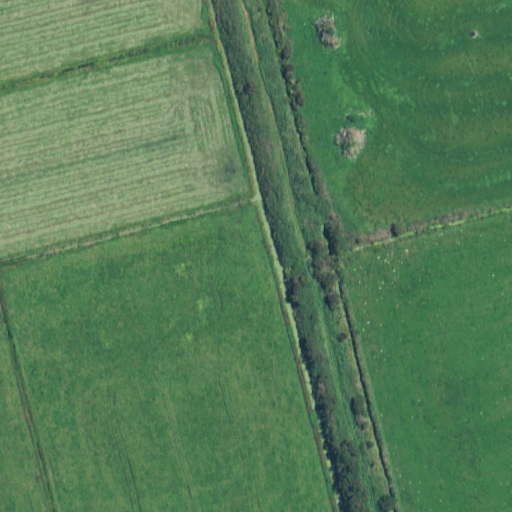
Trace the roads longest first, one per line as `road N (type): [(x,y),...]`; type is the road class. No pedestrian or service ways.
road 1 (track): [(375,511),(239,0)]
road 2 (track): [(0,291),(294,214)]
